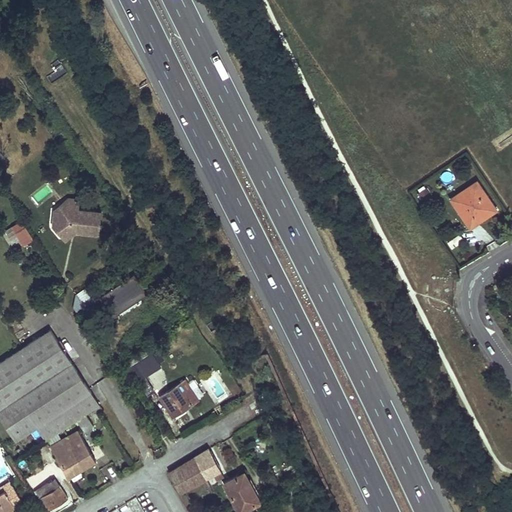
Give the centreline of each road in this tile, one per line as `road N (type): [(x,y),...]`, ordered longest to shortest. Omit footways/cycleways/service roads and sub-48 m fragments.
road 1 (motorway): [(134,0),(385,511)]
road 2 (motorway): [(427,511),(177,0)]
road 3 (residential): [(149,469),(292,383)]
road 4 (residential): [(511,377),(476,325),(469,296),(474,279),(511,253)]
